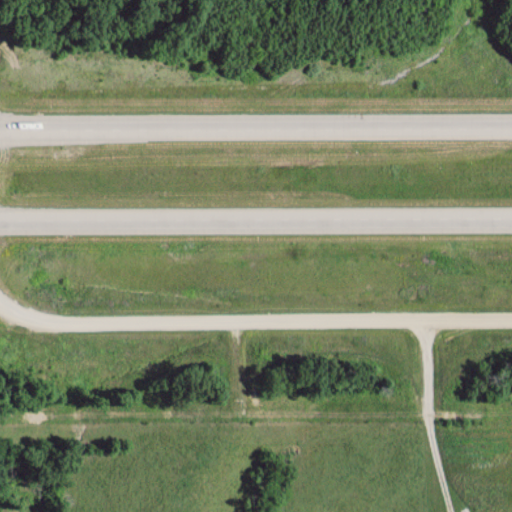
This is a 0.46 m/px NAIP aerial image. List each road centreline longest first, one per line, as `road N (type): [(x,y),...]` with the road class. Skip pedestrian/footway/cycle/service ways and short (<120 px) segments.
road 1 (residential): [(0,311),(53,323),(511,318)]
road 2 (trunk): [(511,125),(0,123)]
road 3 (trunk): [(0,214),(511,214)]
